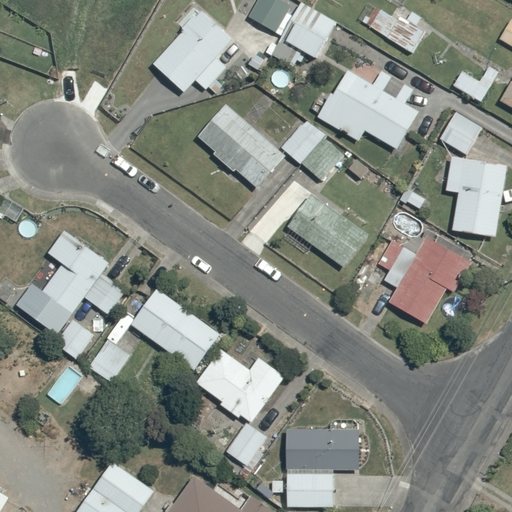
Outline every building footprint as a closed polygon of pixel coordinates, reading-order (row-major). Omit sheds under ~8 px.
[(185,31),(155,66),(189,95),(200,82),(210,91),(212,88),(219,94),(226,86),(220,81),(229,71),(218,62),(237,41),(223,29),(225,27),(193,0),(175,22),(183,29),(185,31)] [(278,0),(264,0),(253,18),(279,34),(294,9),(278,0)] [(340,25),(306,3),(273,54),(295,68),(305,52),(321,62),(334,42),(331,40),(340,25)] [(365,22),(414,55),(415,55),(430,32),(421,26),(426,19),(416,12),(410,21),(403,16),(406,12),(398,6),(392,15),(377,5),(365,22)] [(511,18),(499,38),(511,45),(511,18)] [(357,57),(321,118),(363,143),(370,132),(402,150),(424,114),(411,106),(419,92),(408,85),(400,99),(388,93),(395,79),(357,57)] [(465,71),(456,85),(485,104),(504,76),(491,67),(481,82),(465,71)] [(511,79),(500,100),(511,106),(511,79)] [(288,158),(231,107),(203,138),(221,154),(218,156),(237,173),(239,171),(260,189),(288,158)] [(457,111),(441,139),(470,157),(487,129),(457,111)] [(309,122),(286,150),(325,182),(348,154),(309,122)] [(501,240),(511,168),(455,160),(450,193),(463,195),(458,233),(501,240)] [(317,195),(292,229),(348,270),(373,235),(317,195)] [(35,287),(21,306),(62,336),(57,343),(81,361),(99,336),(76,320),(90,300),(112,316),(129,292),(106,276),(114,264),(69,232),(53,255),(67,266),(46,295),(35,287)] [(478,259),(431,236),(420,257),(393,243),(383,263),(393,268),(384,285),(400,293),(394,305),(431,324),(450,289),(460,294),(478,259)] [(380,277),(367,270),(351,302),(364,308),(380,277)] [(164,290),(137,327),(200,373),(226,336),(164,290)] [(110,340),(91,366),(116,385),(135,358),(110,340)] [(223,349),(199,383),(227,403),(224,407),(244,421),(246,418),(258,425),(291,378),(259,355),(250,368),(223,349)] [(293,431),(293,509),(340,509),(340,473),(365,473),(365,431),(357,431),(357,420),(339,420),(339,431),(293,431)] [(269,440),(246,424),(227,451),(250,466),(269,440)] [(143,511),(157,493),(113,461),(98,481),(105,485),(85,511),(143,511)] [(245,511),(203,479),(177,511),(275,511),(258,498),(247,511),(245,511)] [(0,511),(7,511),(14,501),(2,494),(5,488),(0,485),(0,511)]
